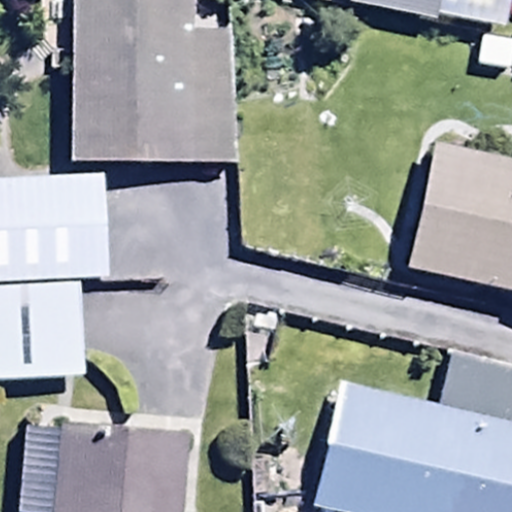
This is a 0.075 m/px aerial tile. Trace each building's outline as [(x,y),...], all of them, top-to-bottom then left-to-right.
[(190,0),(72,0),(71,178),(225,179),(226,47),(190,46),(190,0)] [(511,0),(351,0),(347,19),(432,37),(434,26),(503,40),(511,1),(511,0)] [(511,175),(435,157),(405,282),(511,308),(511,175)] [(99,192),(0,196),(0,297),(104,292),(99,192)] [(0,304),(0,395),(81,391),(76,300),(0,304)] [(341,393),(310,511),(511,511),(511,386),(451,370),(438,419),(341,393)] [(182,511),(188,447),(23,434),(16,511),(182,511)]
